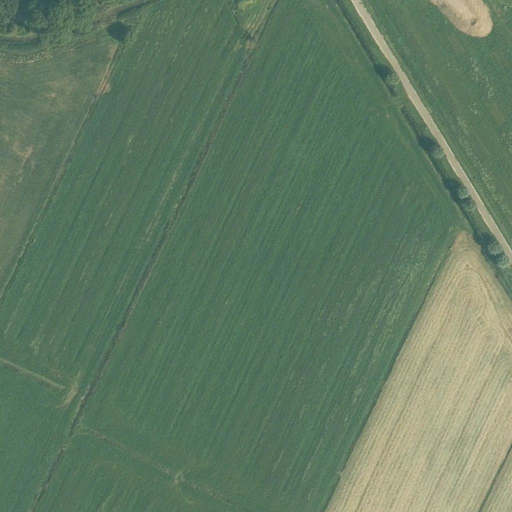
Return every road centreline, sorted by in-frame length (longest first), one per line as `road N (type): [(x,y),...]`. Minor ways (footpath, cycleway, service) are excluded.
road 1 (unclassified): [(355,0),(511,261)]
road 2 (unclassified): [(410,0),(511,166)]
